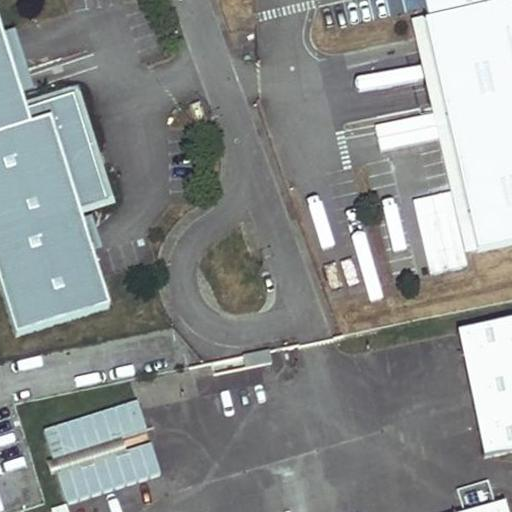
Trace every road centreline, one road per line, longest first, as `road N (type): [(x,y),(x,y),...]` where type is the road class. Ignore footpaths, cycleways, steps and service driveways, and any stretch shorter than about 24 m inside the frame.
road 1 (unclassified): [(249,154),(235,205),(185,255),(193,301),(237,330),(299,314),(299,296)]
road 2 (unclassified): [(249,154),(194,0)]
road 3 (unclassified): [(299,296),(249,154)]
